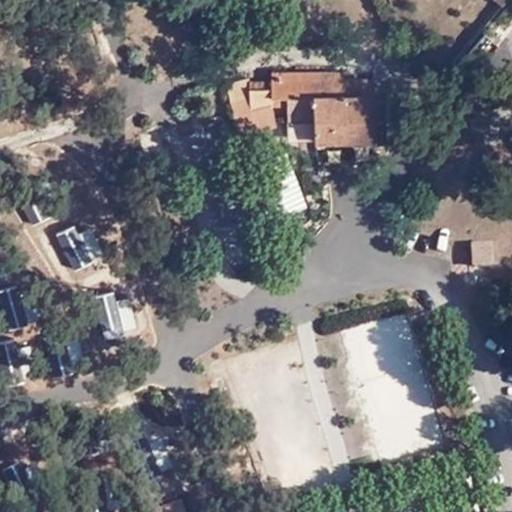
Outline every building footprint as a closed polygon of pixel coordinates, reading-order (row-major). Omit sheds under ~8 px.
[(487,0),(499,9),(506,0),(487,0)] [(342,81),(342,71),(270,70),(270,81),(328,81),(328,93),(342,93),(342,81)] [(246,89),(252,89),(248,79),(225,84),(230,103),(248,99),(246,89)] [(328,81),(270,81),(270,88),(252,89),(246,89),(248,99),(230,103),(237,132),(275,124),(270,106),(271,97),(286,97),(286,107),(286,119),(313,119),(313,138),(371,139),(371,81),(342,81),(342,93),(328,93),(328,81)] [(270,106),(286,107),(286,97),(271,97),(270,106)] [(182,511),(179,503),(153,511),(182,511)]
